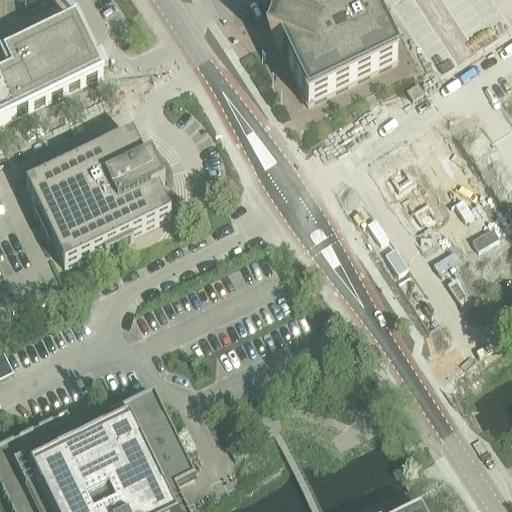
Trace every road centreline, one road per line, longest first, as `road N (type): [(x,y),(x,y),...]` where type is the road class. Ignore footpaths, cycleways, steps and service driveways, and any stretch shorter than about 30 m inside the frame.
road 1 (tertiary): [(495,511),(290,198)]
road 2 (residential): [(290,198),(511,55)]
road 3 (tertiary): [(290,198),(160,0)]
road 4 (unknown): [(480,341),(358,154)]
